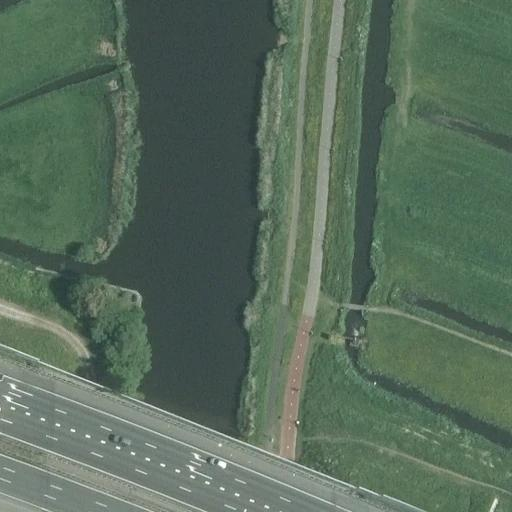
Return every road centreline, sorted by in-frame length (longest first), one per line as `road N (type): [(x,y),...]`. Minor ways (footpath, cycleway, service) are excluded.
road 1 (motorway): [(277,511),(0,404)]
road 2 (track): [(409,0),(386,279)]
road 3 (track): [(0,312),(62,333),(91,365),(91,511)]
